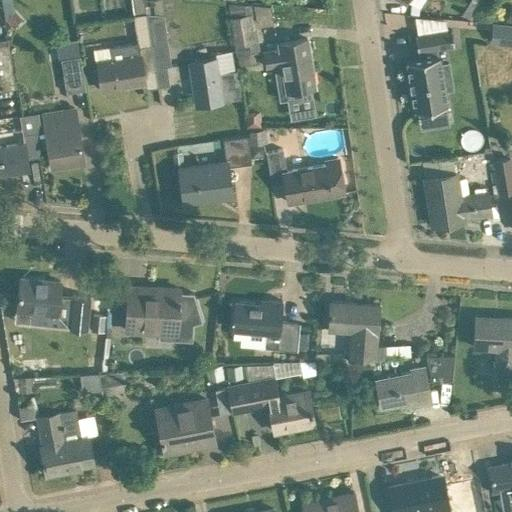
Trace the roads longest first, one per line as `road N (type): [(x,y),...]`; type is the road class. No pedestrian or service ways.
road 1 (residential): [(511,422),(48,511)]
road 2 (residential): [(405,261),(0,226)]
road 3 (residential): [(405,261),(362,0)]
road 4 (unknown): [(142,238),(132,112)]
road 5 (residential): [(35,511),(17,496),(0,398)]
